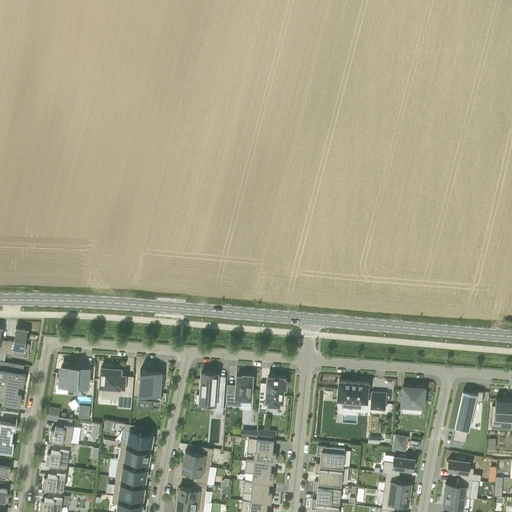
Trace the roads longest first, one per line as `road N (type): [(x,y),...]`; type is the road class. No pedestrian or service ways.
road 1 (secondary): [(0,300),(310,319)]
road 2 (residential): [(20,511),(49,344),(186,352)]
road 3 (secondary): [(310,319),(511,337)]
road 4 (residential): [(157,511),(186,352)]
road 5 (residential): [(306,360),(291,511)]
road 6 (residential): [(306,360),(448,371)]
road 7 (residential): [(422,511),(448,371)]
road 8 (residential): [(186,352),(306,360)]
